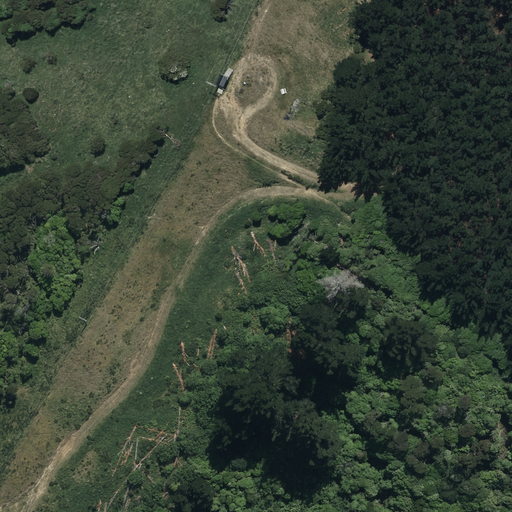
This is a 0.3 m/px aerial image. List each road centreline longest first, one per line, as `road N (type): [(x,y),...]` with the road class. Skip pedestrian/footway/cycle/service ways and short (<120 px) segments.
road 1 (track): [(24,511),(68,449),(145,367),(168,293),(251,143),(374,150),(411,169),(444,218),(464,341),(511,365)]
road 2 (track): [(411,169),(366,0)]
